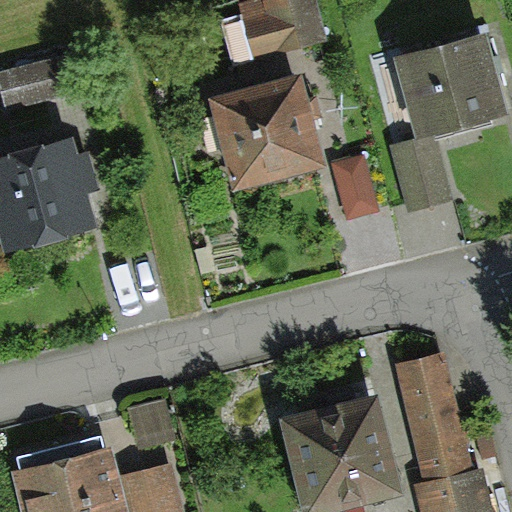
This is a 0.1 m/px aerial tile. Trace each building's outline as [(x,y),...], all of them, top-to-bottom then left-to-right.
[(326,39),(314,0),(262,0),(239,7),(254,60),(326,39)] [(509,114),(488,32),(393,58),(417,138),(418,140),(435,136),(509,114)] [(0,70),(0,86),(7,111),(72,93),(62,54),(0,70)] [(303,75),(210,100),(233,191),(326,167),(314,119),(309,97),(303,75)] [(322,117),(317,95),(309,97),(314,119),(322,117)] [(409,213),(454,201),(435,136),(418,140),(417,138),(390,145),(409,213)] [(0,243),(3,254),(99,228),(88,193),(99,190),(88,152),(79,154),(73,137),(0,157),(0,243)] [(378,211),(362,154),(333,162),(349,219),(378,211)] [(443,353),(395,365),(422,482),(414,484),(420,511),(490,511),(480,471),(474,473),(443,353)] [(378,394),(279,419),(303,511),(332,511),(366,504),(404,494),(378,394)] [(129,409),(139,449),(179,438),(170,399),(129,409)] [(21,470),(104,449),(101,437),(18,458),(21,470)] [(21,511),(129,511),(121,477),(113,447),(104,449),(21,470),(11,472),(21,511)] [(182,511),(171,465),(121,477),(129,511),(182,511)]
